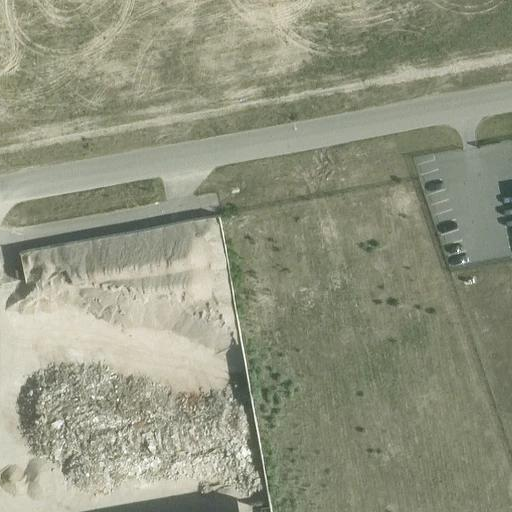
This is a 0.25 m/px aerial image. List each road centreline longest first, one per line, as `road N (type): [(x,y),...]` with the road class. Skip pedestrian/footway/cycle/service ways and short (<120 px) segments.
road 1 (unclassified): [(0,191),(511,97)]
road 2 (unknown): [(15,511),(1,391)]
